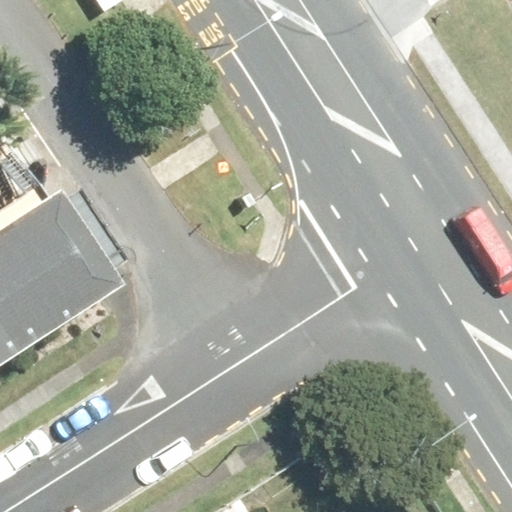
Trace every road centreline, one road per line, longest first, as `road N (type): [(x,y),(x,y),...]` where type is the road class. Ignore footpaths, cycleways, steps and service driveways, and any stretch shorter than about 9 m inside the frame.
road 1 (residential): [(5,511),(431,238)]
road 2 (primary): [(431,238),(279,0)]
road 3 (primary): [(511,363),(431,238)]
